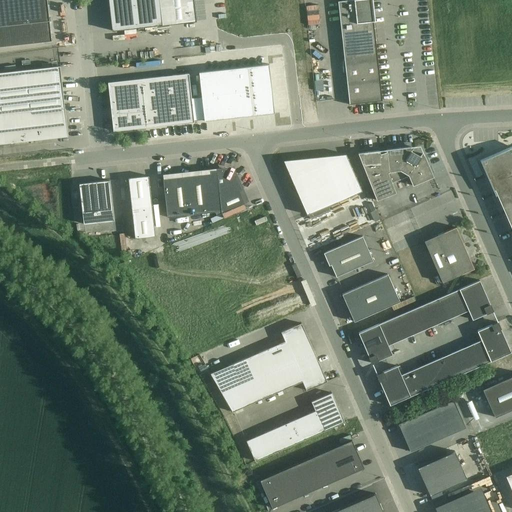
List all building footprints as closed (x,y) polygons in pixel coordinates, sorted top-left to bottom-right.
[(0,0),(0,46),(51,41),(46,0),(0,0)] [(108,0),(112,31),(162,25),(159,0),(108,0)] [(349,0),(338,1),(349,105),(382,101),(376,44),(370,0),(349,0)] [(307,30),(319,28),(318,17),(306,19),(307,30)] [(192,50),(203,49),(202,41),(191,43),(192,50)] [(109,82),(108,82),(113,131),(114,131),(114,130),(145,127),(145,128),(194,122),(194,120),(204,119),(204,121),(274,113),(269,64),(198,72),(201,96),(191,98),(188,73),(142,78),(143,79),(141,79),(140,78),(139,79),(140,80),(109,83),(109,82)] [(0,143),(53,138),(68,136),(60,66),(0,72),(0,143)] [(411,151),(410,146),(386,149),(386,151),(380,153),(379,150),(358,153),(376,200),(396,193),(392,183),(408,176),(412,186),(433,177),(424,154),(419,156),(411,151)] [(511,150),(509,148),(480,161),(493,191),(495,190),(511,229),(511,150)] [(346,154),(324,156),(342,199),(362,191),(346,154)] [(342,199),(324,156),(283,160),(307,214),(342,199)] [(225,171),(225,169),(216,170),(221,213),(244,203),(239,191),(242,190),(235,175),(233,176),(233,174),(232,173),(228,171),(226,171),(225,171)] [(163,179),(167,217),(215,212),(216,215),(221,213),(216,170),(210,171),(210,173),(163,179)] [(148,176),(128,178),(135,238),(155,236),(148,176)] [(83,224),(114,220),(109,180),(79,184),(83,224)] [(364,229),(374,226),(372,221),(362,224),(364,229)] [(442,282),(474,268),(455,227),(424,241),(442,282)] [(329,265),(331,264),(336,276),(373,260),(362,236),(323,253),(329,265)] [(399,258),(413,289),(424,284),(410,253),(399,258)] [(387,274),(342,294),(354,321),(399,301),(387,274)] [(388,345),(468,310),(472,320),(493,311),(479,280),(358,333),(371,363),(392,354),(388,345)] [(389,405),(511,352),(497,322),(477,331),(481,340),(401,375),(397,365),(376,374),(389,405)] [(281,332),(285,341),(293,361),(314,352),(301,323),(281,332)] [(293,361),(285,341),(265,350),(273,370),(293,361)] [(273,370),(265,350),(245,358),(253,378),(273,370)] [(327,381),(314,352),(293,361),(302,381),(306,390),(327,381)] [(253,378),(245,358),(210,373),(221,392),(253,378)] [(302,381),(293,361),(273,370),(282,390),(302,381)] [(282,390),(273,370),(253,378),(262,399),(282,390)] [(494,417),(511,409),(511,375),(482,389),(494,417)] [(262,399),(253,378),(221,392),(232,411),(262,399)] [(311,401),(315,410),(324,431),(344,422),(331,392),(311,401)] [(410,451),(465,427),(453,399),(398,423),(410,451)] [(315,410),(295,419),(304,439),(324,431),(315,410)] [(304,439),(295,419),(275,428),(284,448),(304,439)] [(511,427),(490,437),(501,463),(511,458),(511,427)] [(284,448),(275,428),(246,440),(255,461),(284,448)] [(352,440),(260,480),(272,508),(364,468),(352,440)] [(454,452),(417,468),(429,495),(466,479),(454,452)] [(383,511),(375,493),(331,511),(383,511)] [(491,511),(484,494),(441,511),(491,511)]
